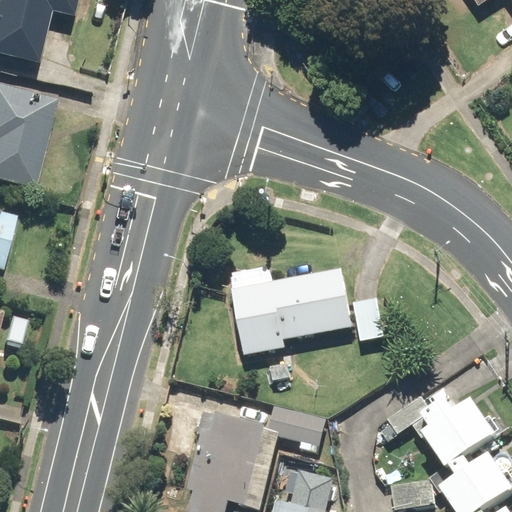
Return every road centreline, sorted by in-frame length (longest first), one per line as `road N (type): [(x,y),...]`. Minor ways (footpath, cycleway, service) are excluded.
road 1 (secondary): [(168,104),(68,511)]
road 2 (secondary): [(168,104),(330,144),(392,169),(446,204),(511,267)]
